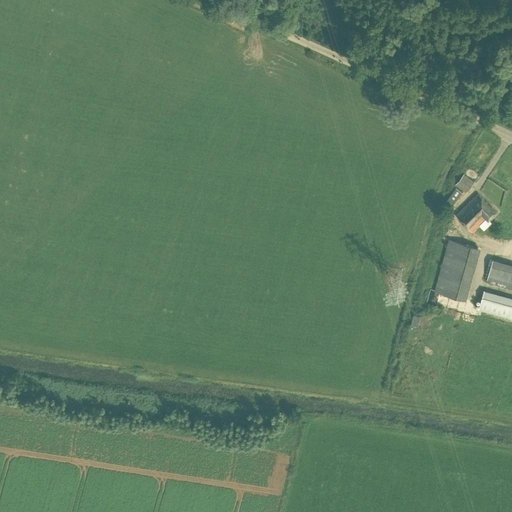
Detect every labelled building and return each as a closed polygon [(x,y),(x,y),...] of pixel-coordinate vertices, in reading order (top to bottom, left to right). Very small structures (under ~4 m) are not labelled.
[(466,192),(473,182),(464,175),(456,184),(466,192)] [(452,206),(462,193),(456,188),(446,201),(452,206)] [(489,220),(496,212),(478,193),(456,215),(473,232),(487,218),(489,220)] [(447,246),(434,291),(466,300),(481,248),(449,239),(447,246)] [(511,286),(511,264),(493,259),(487,279),(511,286)] [(511,318),(511,297),(484,290),(478,310),(511,318)] [(434,294),(431,302),(440,305),(442,297),(434,294)]
